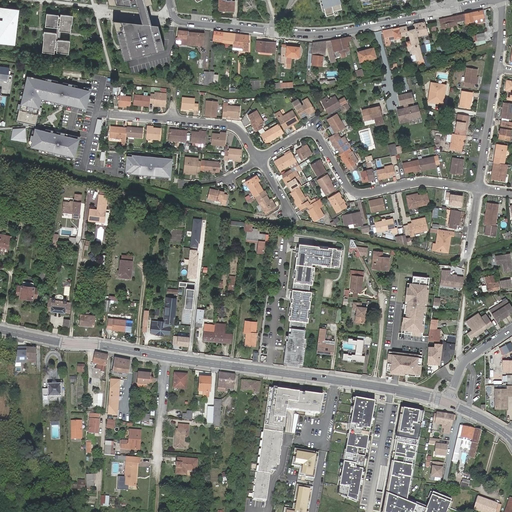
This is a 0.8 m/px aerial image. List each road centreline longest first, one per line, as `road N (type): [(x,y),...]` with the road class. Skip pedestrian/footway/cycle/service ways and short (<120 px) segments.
road 1 (tertiary): [(447,402),(0,329)]
road 2 (residential): [(436,13),(301,34),(180,22),(174,0)]
road 3 (residential): [(259,159),(305,131),(317,134),(349,190),(420,181),(479,188)]
road 4 (residential): [(107,113),(234,126),(259,159)]
road 5 (unknown): [(99,480),(110,346)]
road 6 (residential): [(479,188),(498,68)]
